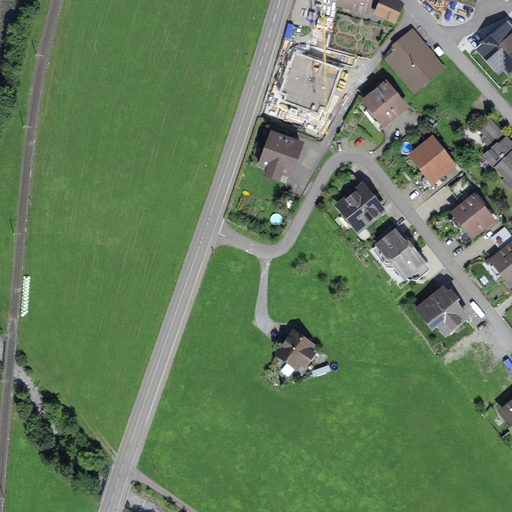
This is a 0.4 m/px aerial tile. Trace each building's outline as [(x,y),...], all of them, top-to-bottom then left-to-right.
[(331,0),(330,4),(362,13),(365,0),(331,0)] [(381,0),(375,0),(370,14),(392,23),(399,7),(381,0)] [(511,29),(505,22),(492,34),(501,43),(511,33),(511,29)] [(390,58),(415,88),(441,66),(413,32),(397,46),(400,50),(390,58)] [(386,84),(363,101),(381,125),(404,107),(386,84)] [(486,156),(511,183),(511,143),(489,119),(479,128),(497,147),(486,156)] [(427,127),(421,131),(426,138),(432,134),(427,127)] [(272,134),(261,164),(268,167),(266,173),(279,178),(281,171),(290,175),(301,145),(272,134)] [(432,139),(412,155),(433,181),(453,165),(432,139)] [(364,185),(338,206),(358,231),(384,210),(364,185)] [(473,196),(449,215),(469,239),(493,220),(473,196)] [(391,231),(370,249),(399,284),(420,265),(391,231)] [(511,243),(491,260),(511,287),(511,285),(511,243)] [(442,286),(416,307),(433,329),(440,323),(448,333),(467,317),(442,286)] [(286,354),(279,364),(296,375),(314,350),(289,333),(278,349),(286,354)] [(511,404),(503,412),(511,424),(511,404)]
